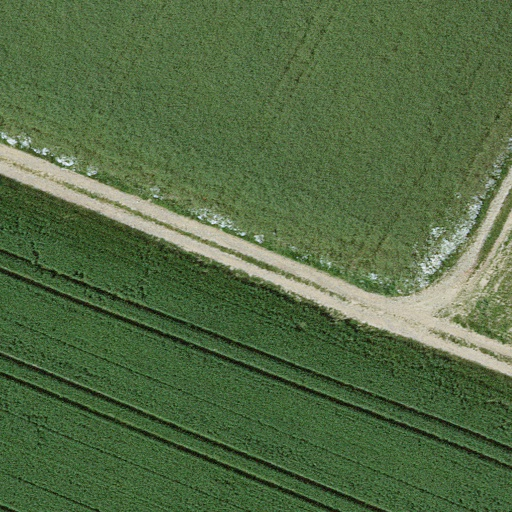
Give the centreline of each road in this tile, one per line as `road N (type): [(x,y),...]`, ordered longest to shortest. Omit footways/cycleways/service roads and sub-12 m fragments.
road 1 (track): [(397,321),(0,172)]
road 2 (track): [(397,321),(511,367)]
